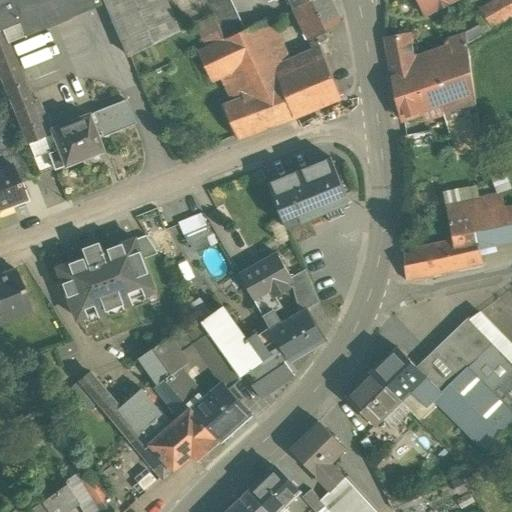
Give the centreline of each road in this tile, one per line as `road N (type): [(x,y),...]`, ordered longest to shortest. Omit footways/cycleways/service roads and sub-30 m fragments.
road 1 (residential): [(375,105),(0,243)]
road 2 (secondary): [(188,511),(322,381),(368,295)]
road 3 (secondary): [(368,295),(384,188),(375,105)]
road 4 (residential): [(511,270),(413,298),(368,295)]
